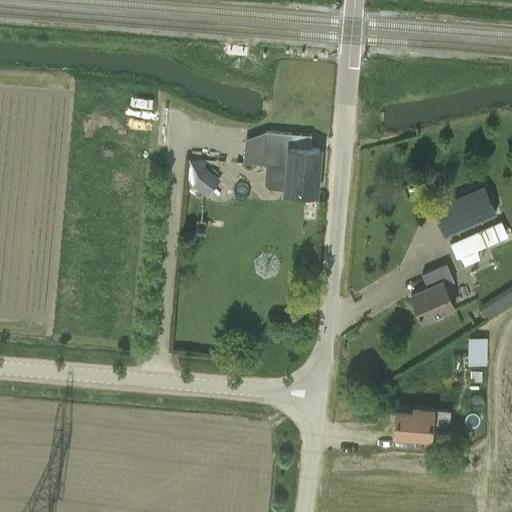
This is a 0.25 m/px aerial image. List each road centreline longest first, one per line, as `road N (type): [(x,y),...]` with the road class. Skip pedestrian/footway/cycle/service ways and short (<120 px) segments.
road 1 (unclassified): [(320,396),(357,0)]
road 2 (unclassified): [(320,396),(0,369)]
